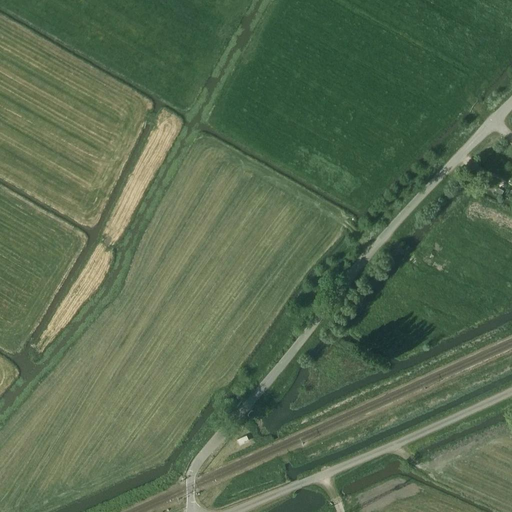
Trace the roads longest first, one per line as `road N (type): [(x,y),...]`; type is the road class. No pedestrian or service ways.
road 1 (unclassified): [(511,100),(412,200),(190,463),(186,511)]
road 2 (unclassified): [(227,511),(511,391)]
